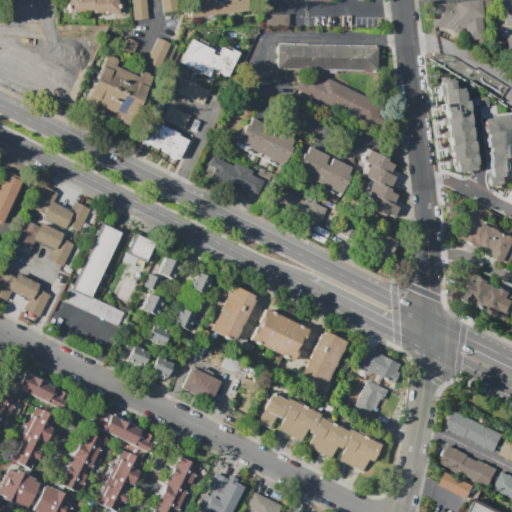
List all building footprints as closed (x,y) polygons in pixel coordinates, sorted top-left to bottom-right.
[(10,0),(29,0),(31,9),(12,11),(10,0)] [(92,0),(92,10),(68,13),(66,0),(92,0)] [(92,0),(120,0),(116,1),(118,12),(104,13),(104,11),(93,12),(92,10),(92,0)] [(131,0),(144,0),(147,18),(134,20),(131,0)] [(163,12),(161,0),(176,0),(177,10),(163,12)] [(246,0),(247,10),(189,17),(188,5),(190,5),(189,0),(246,0)] [(473,0),(482,0),(484,17),(473,18),(475,30),(452,33),(452,30),(448,30),(448,28),(445,29),(445,26),(433,27),(431,5),(473,0)] [(511,13),(502,15),(501,3),(511,1),(511,13)] [(511,25),(504,26),(502,15),(511,13),(511,25)] [(265,14),(289,14),(289,27),(265,26),(265,14)] [(125,36),(138,42),(132,54),(120,48),(125,36)] [(158,38),(170,43),(159,68),(146,62),(158,38)] [(191,39),(219,53),(222,48),(230,52),(231,49),(238,53),(227,76),(211,68),(208,76),(180,62),(191,39)] [(6,43),(18,48),(5,74),(0,71),(0,54),(4,46),(6,43)] [(277,45),(376,47),(375,70),(276,67),(277,45)] [(18,48),(30,54),(17,80),(5,74),(18,48)] [(42,59),(30,83),(28,86),(17,80),(30,54),(42,59)] [(105,56),(116,61),(113,66),(137,77),(140,72),(151,77),(139,101),(128,125),(118,120),(120,116),(96,105),(94,109),(83,104),(95,78),(105,56)] [(43,57),(54,62),(41,88),(30,83),(42,59),(43,57)] [(54,62),(63,66),(51,93),(41,88),(54,62)] [(63,66),(76,72),(63,99),(51,93),(63,66)] [(325,77),(381,106),(371,127),(295,89),(303,73),(322,83),(325,77)] [(178,75),(209,91),(202,105),(171,89),(178,75)] [(443,104),(441,82),(452,81),(453,88),(463,87),(465,101),(443,104)] [(465,101),(467,115),(445,117),(443,104),(465,101)] [(169,105),(189,116),(183,129),(162,119),(169,105)] [(467,115),(469,128),(447,131),(445,117),(467,115)] [(484,134),(483,134),(482,124),(483,124),(483,118),(506,115),(508,129),(496,130),(496,133),(484,134)] [(247,148),(235,142),(244,124),(246,125),(250,118),(260,123),(247,148)] [(150,143),(140,139),(149,121),(158,126),(150,143)] [(260,123),(269,127),(265,135),(267,136),(258,154),(247,148),(260,123)] [(159,148),(150,143),(158,126),(159,125),(169,129),(159,148)] [(469,128),(470,142),(449,145),(447,131),(469,128)] [(508,129),(510,128),(511,142),(486,145),(484,134),(496,133),(496,130),(508,129)] [(169,129),(178,134),(177,135),(169,153),(159,148),(169,129)] [(270,160),(258,154),(267,136),(270,137),(273,130),(283,134),(270,160)] [(283,134),(292,139),(288,146),(291,148),(282,166),(270,160),(283,134)] [(177,135),(187,140),(178,157),(169,153),(177,135)] [(470,142),(472,156),(450,159),(449,145),(470,142)] [(511,142),(511,158),(488,161),(486,145),(511,142)] [(304,177),(293,171),(302,153),(304,154),(307,147),(317,151),(304,177)] [(366,163),(360,161),(366,149),(386,159),(385,161),(392,165),(387,174),(366,163)] [(317,151),(326,156),(323,164),(325,165),(316,182),(304,177),(317,151)] [(212,155),(232,166),(234,162),(252,171),(250,175),(259,179),(252,192),(238,185),(236,189),(203,172),(212,155)] [(472,156),(474,170),(452,172),(450,159),(472,156)] [(328,188),(316,182),(325,165),(327,166),(331,158),(340,163),(328,188)] [(511,158),(511,165),(511,179),(507,179),(507,183),(502,184),(502,185),(488,187),(487,173),(489,172),(488,161),(511,158)] [(340,163),(350,167),(346,175),(348,176),(339,194),(328,188),(340,163)] [(369,179),(360,175),(366,163),(387,174),(393,177),(387,188),(369,179)] [(0,225),(0,182),(5,171),(22,179),(0,225)] [(369,194),(364,191),(369,179),(387,188),(389,189),(388,191),(395,195),(391,204),(369,194)] [(78,231),(64,225),(63,229),(41,218),(43,213),(30,208),(41,185),(57,192),(52,202),(69,210),(73,201),(79,204),(83,197),(91,201),(88,209),(78,231)] [(278,189),(309,204),(310,202),(325,209),(318,223),(306,217),(304,222),(270,205),(278,189)] [(391,204),(396,207),(392,217),(364,204),(369,194),(391,204)] [(468,211),(486,220),(473,246),(455,237),(468,211)] [(335,232),(342,218),(360,227),(353,241),(335,232)] [(14,242),(25,220),(37,226),(39,223),(62,233),(60,238),(72,243),(62,266),(46,259),(51,249),(34,241),(30,249),(14,242)] [(486,220),(505,229),(492,255),(473,246),(486,220)] [(72,290),(71,289),(101,224),(120,233),(90,297),(72,290)] [(397,242),(386,265),(350,247),(353,241),(360,227),(361,224),(397,242)] [(505,229),(511,232),(511,261),(510,265),(492,255),(505,229)] [(122,260),(125,252),(126,252),(134,234),(153,243),(144,263),(135,259),(132,265),(122,260)] [(171,280),(156,273),(164,257),(180,265),(178,270),(176,269),(171,280)] [(49,295),(38,317),(23,309),(27,300),(11,292),(7,302),(0,298),(0,271),(14,277),(16,274),(38,284),(36,288),(49,295)] [(203,295),(189,288),(190,286),(189,286),(191,282),(192,283),(194,278),(193,278),(195,274),(196,274),(196,272),(211,279),(203,295)] [(483,309),(461,298),(474,273),(482,277),(482,278),(489,281),(488,283),(495,286),(483,309)] [(143,286),(149,274),(159,279),(153,291),(143,286)] [(232,342),(209,331),(212,324),(211,324),(214,319),(215,320),(219,310),(218,310),(220,305),(221,306),(227,295),(226,295),(228,291),(229,291),(232,285),(253,295),(251,299),(253,300),(232,342)] [(495,286),(501,290),(502,288),(508,291),(509,290),(511,291),(511,306),(505,320),(483,309),(495,286)] [(90,297),(118,310),(123,313),(117,326),(66,302),(72,290),(90,297)] [(140,310),(148,293),(162,300),(158,308),(154,317),(140,310)] [(202,315),(192,310),(198,297),(209,302),(202,315)] [(193,314),(186,331),(173,325),(174,323),(171,321),(174,315),(177,308),(180,310),(181,308),(193,314)] [(248,339),(254,329),(256,330),(261,319),(259,318),(264,308),(307,329),(291,362),(260,347),(261,346),(248,339)] [(161,346),(145,339),(151,325),(154,326),(154,325),(159,328),(166,331),(167,332),(161,346)] [(322,388),(298,376),(320,333),(322,334),(324,331),(345,341),(322,388)] [(199,358),(188,352),(193,341),(205,347),(199,358)] [(140,369),(125,362),(126,360),(125,359),(126,356),(121,354),(127,342),(148,352),(140,369)] [(354,364),(363,346),(399,364),(395,372),(398,373),(393,384),(354,364)] [(219,368),(225,355),(249,367),(242,380),(219,368)] [(149,370),(155,356),(170,363),(171,361),(178,364),(172,378),(166,375),(164,378),(163,377),(162,380),(150,374),(151,371),(149,370)] [(30,395),(0,381),(8,365),(25,373),(26,371),(39,377),(30,395)] [(189,367),(197,371),(198,370),(198,369),(198,368),(200,367),(212,372),(210,377),(218,381),(208,403),(197,399),(198,397),(194,395),(179,388),(189,367)] [(39,377),(51,383),(50,385),(66,393),(61,403),(62,403),(62,405),(62,407),(61,407),(60,408),(59,409),(30,395),(39,377)] [(352,408),(366,380),(386,390),(381,398),(374,395),(370,403),(372,404),(367,416),(352,408)] [(0,411),(0,390),(18,399),(9,416),(0,411)] [(279,417),(278,420),(274,418),(268,428),(256,422),(270,393),(285,400),(277,416),(279,417)] [(288,436),(276,430),(282,418),(279,417),(277,416),(285,400),(286,398),(295,402),(296,400),(302,404),(302,405),(303,405),(288,436)] [(303,405),(304,406),(305,405),(312,408),(311,410),(317,413),(308,431),(305,430),(300,441),(288,436),(303,405)] [(104,441),(87,476),(85,475),(81,485),(83,485),(79,494),(62,486),(59,492),(65,495),(64,497),(71,500),(65,511),(34,511),(30,510),(32,505),(28,504),(26,508),(21,505),(19,508),(10,503),(7,509),(11,510),(10,511),(0,511),(0,503),(3,497),(0,495),(0,483),(7,469),(14,473),(18,464),(9,459),(35,406),(56,416),(50,428),(53,429),(46,443),(42,441),(37,452),(40,453),(37,460),(36,460),(31,470),(26,468),(24,474),(33,479),(32,481),(38,484),(35,488),(39,490),(41,486),(47,489),(48,487),(55,490),(58,484),(57,483),(62,473),(60,472),(63,464),(65,465),(70,455),(69,454),(75,441),(77,441),(82,431),(104,441)] [(117,438),(99,430),(97,435),(89,431),(92,426),(87,424),(94,408),(112,416),(113,414),(125,420),(117,438)] [(0,433),(0,411),(9,416),(1,434),(0,433)] [(470,439),(465,436),(464,438),(446,429),(449,419),(454,411),(478,423),(470,439)] [(318,453),(306,447),(311,436),(307,434),(308,431),(317,413),(319,414),(318,416),(324,420),(325,418),(332,421),(331,423),(332,423),(318,453)] [(125,420),(138,426),(137,428),(152,436),(148,446),(148,448),(148,450),(147,450),(147,451),(145,452),(117,438),(125,420)] [(332,423),(334,424),(335,423),(341,426),(340,427),(346,430),(347,429),(349,430),(341,447),(339,450),(335,447),(330,459),(318,453),(332,423)] [(478,423),(502,434),(493,452),(474,443),(475,441),(470,439),(478,423)] [(349,466),(337,460),(343,448),(341,447),(349,430),(356,433),(357,431),(363,434),(362,436),(364,437),(349,466)] [(364,437),(380,444),(371,461),(367,459),(361,472),(349,466),(364,437)] [(511,460),(499,455),(507,437),(511,439),(511,460)] [(464,475),(440,463),(449,444),(452,445),(451,447),(455,449),(455,448),(460,450),(459,451),(467,455),(467,456),(472,458),(464,475)] [(101,511),(104,507),(95,502),(104,484),(111,487),(117,473),(113,471),(118,461),(116,461),(121,449),(142,459),(137,471),(139,472),(132,486),(128,484),(123,495),(126,496),(123,503),(122,502),(117,511),(115,511),(113,511),(112,511),(147,511),(150,507),(151,508),(157,498),(155,497),(162,484),(163,484),(168,474),(166,473),(170,466),(171,467),(176,456),(193,464),(191,469),(200,474),(182,511),(101,511)] [(472,458),(477,461),(478,460),(486,464),(486,463),(491,465),(490,466),(497,469),(488,487),(464,475),(472,458)] [(511,498),(510,498),(510,499),(492,490),(501,471),(508,475),(509,474),(511,475),(511,498)] [(242,486),(229,511),(202,511),(201,511),(211,490),(207,488),(214,472),(242,486)] [(466,499),(439,485),(445,472),(473,486),(466,499)] [(277,511),(248,511),(250,509),(245,507),(253,492),(279,505),(279,509),(277,511)] [(476,499),(503,511),(465,511),(467,509),(471,511),(476,499)]
